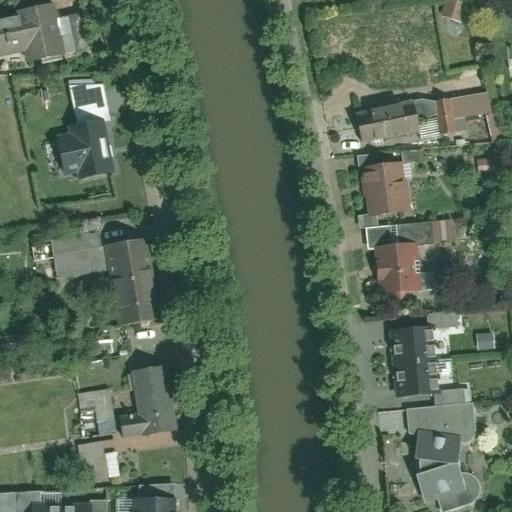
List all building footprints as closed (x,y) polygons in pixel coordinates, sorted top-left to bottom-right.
[(449,20),(459,23),(464,3),(454,1),(449,20)] [(0,20),(0,59),(23,54),(25,64),(57,57),(45,4),(15,11),(16,16),(0,20)] [(487,92),(438,100),(443,133),(463,130),(461,119),(485,115),(488,135),(494,134),(487,92)] [(336,120),(342,154),(412,141),(406,107),(336,120)] [(81,180),(111,174),(101,123),(70,129),(72,138),(57,141),(64,174),(79,171),(81,180)] [(411,214),(401,165),(356,174),(366,223),(411,214)] [(145,240),(102,247),(99,232),(51,240),(57,278),(111,269),(120,327),(157,322),(145,240)] [(426,291),(418,244),(373,251),(380,298),(426,291)] [(387,336),(391,367),(437,362),(433,331),(387,336)] [(391,367),(394,398),(440,393),(437,362),(391,367)] [(152,372),(128,376),(136,420),(113,424),(117,443),(163,435),(152,372)] [(414,478),(424,511),(445,511),(467,503),(457,469),(456,460),(466,426),(426,415),(413,461),(414,478)] [(83,480),(118,478),(116,453),(102,454),(101,443),(81,444),(83,480)] [(174,511),(174,499),(133,500),(133,511),(174,511)]
